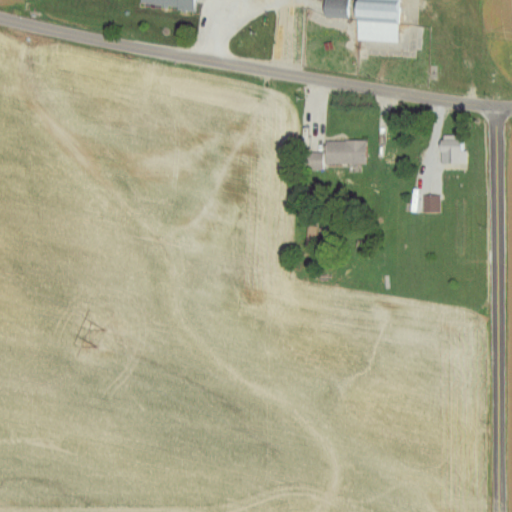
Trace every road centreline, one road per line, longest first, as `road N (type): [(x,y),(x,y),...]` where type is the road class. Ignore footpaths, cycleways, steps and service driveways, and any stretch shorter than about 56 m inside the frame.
road 1 (residential): [(511,104),(377,89),(0,15)]
road 2 (residential): [(498,511),(495,104)]
